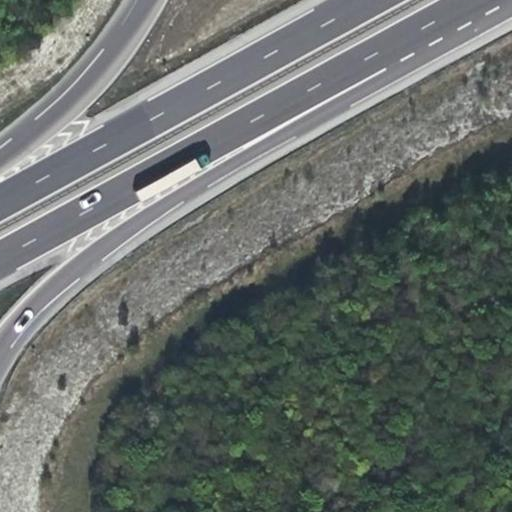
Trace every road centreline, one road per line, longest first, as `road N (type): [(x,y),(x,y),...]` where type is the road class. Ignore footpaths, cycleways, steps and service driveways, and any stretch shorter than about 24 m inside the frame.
road 1 (motorway): [(372,0),(0,203)]
road 2 (motorway): [(0,343),(56,286),(306,93)]
road 3 (motorway): [(0,260),(306,93)]
road 4 (motorway): [(155,0),(102,74),(0,160)]
road 5 (motorway): [(306,93),(477,0)]
